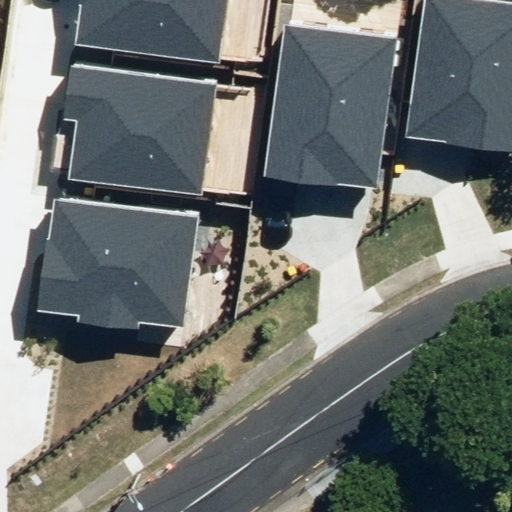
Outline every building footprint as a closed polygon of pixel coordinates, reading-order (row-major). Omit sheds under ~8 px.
[(226,0),(78,0),(72,42),(217,63),(226,0)] [(511,3),(486,0),(426,0),(409,135),(511,148),(511,3)] [(397,39),(286,24),(265,177),(377,192),(397,39)] [(213,84),(74,69),(68,119),(79,120),(73,180),(201,194),(213,84)] [(198,216),(55,200),(41,312),(184,329),(198,216)]
